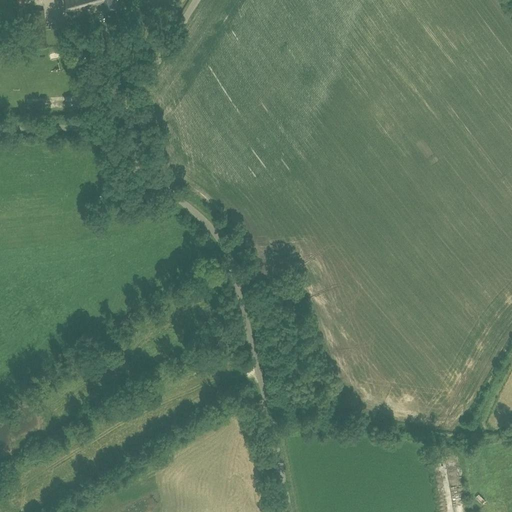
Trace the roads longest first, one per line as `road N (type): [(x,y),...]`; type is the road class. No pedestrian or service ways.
road 1 (unclassified): [(289,511),(233,264),(187,205),(106,132)]
road 2 (unclassified): [(106,132),(197,0)]
